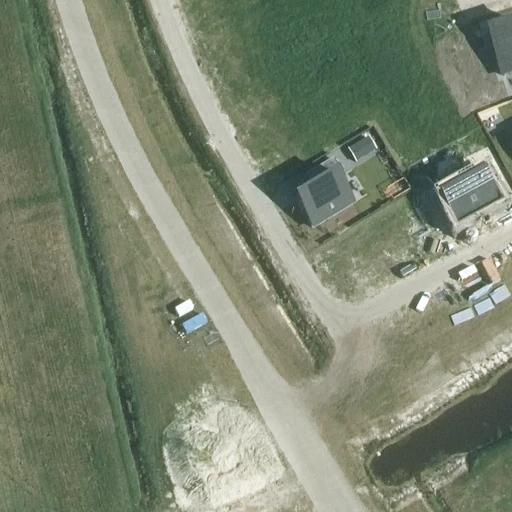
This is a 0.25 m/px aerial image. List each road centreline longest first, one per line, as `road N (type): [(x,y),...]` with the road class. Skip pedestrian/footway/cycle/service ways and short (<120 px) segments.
road 1 (residential): [(338,511),(123,143),(69,0)]
road 2 (residential): [(511,235),(339,326),(319,314),(217,141),(157,0)]
road 3 (tertiary): [(243,362),(88,80),(63,0)]
road 4 (tertiary): [(353,511),(280,400),(243,362)]
road 5 (tertiary): [(243,362),(261,416),(318,511)]
